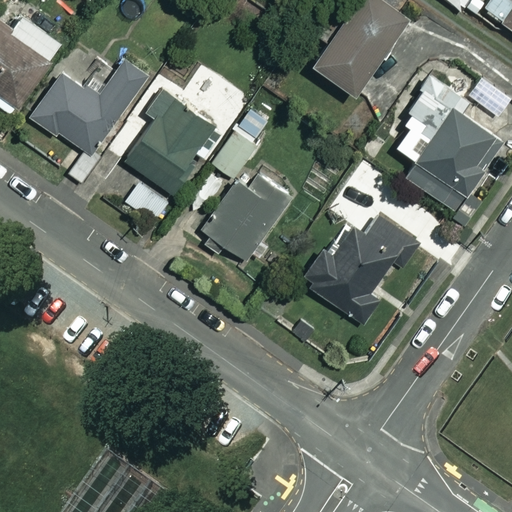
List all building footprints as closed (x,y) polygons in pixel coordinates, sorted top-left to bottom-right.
[(353,0),(340,18),(327,8),(313,27),(326,37),(309,60),(349,90),(403,16),(381,0),(353,0)] [(511,0),(488,0),(482,11),(511,30),(511,0)] [(62,40),(12,4),(0,20),(0,105),(10,112),(62,40)] [(36,147),(83,180),(134,104),(125,98),(145,68),(121,53),(104,78),(90,69),(81,82),(59,67),(27,114),(49,128),(36,147)] [(399,177),(465,220),(492,177),(481,169),(503,135),(469,113),(475,104),(428,74),(386,138),(413,155),(399,177)] [(152,115),(123,158),(142,171),(123,198),(156,220),(218,126),(160,87),(145,110),(152,115)] [(220,198),(201,228),(244,256),(288,189),(243,160),(257,138),(236,125),(199,184),(220,198)] [(321,243),(302,270),(311,277),(307,282),(362,321),(379,297),(367,289),(390,256),(402,264),(419,240),(376,210),(362,229),(349,220),(329,249),(321,243)]
